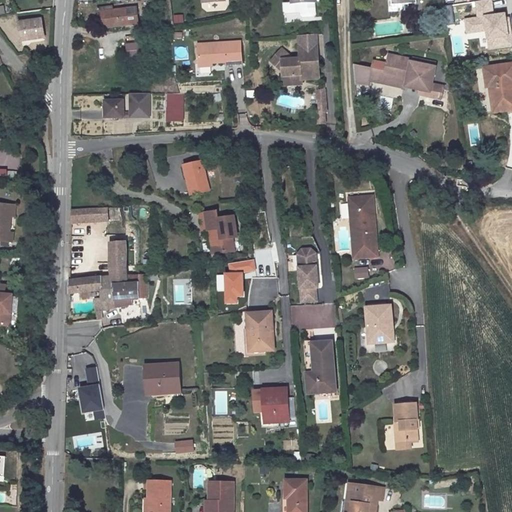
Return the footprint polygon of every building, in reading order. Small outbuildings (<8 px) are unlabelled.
[(417,1),(416,0),(387,0),(387,11),(410,11),(410,1),(417,1)] [(478,18),(466,20),(467,33),(487,30),(490,48),(511,44),(511,41),(509,18),(506,19),(505,14),(493,16),(490,0),(487,0),(476,2),(478,18)] [(100,29),(138,24),(135,4),(97,9),(100,29)] [(38,19),(17,23),(19,41),(40,37),(38,19)] [(317,35),(304,37),(305,48),(318,46),(317,35)] [(141,43),(123,42),(123,57),(141,57),(141,43)] [(238,45),(193,45),(193,64),(221,64),(221,68),(238,68),(238,45)] [(300,85),(322,83),(318,46),(305,48),(296,49),(298,65),(292,66),(291,62),(281,51),(274,56),(274,57),(282,67),(284,78),(285,91),(296,90),(295,81),(299,80),(300,85)] [(368,69),(355,67),(357,83),(365,85),(365,81),(378,85),(379,81),(381,74),(403,80),(402,87),(401,89),(420,94),(420,92),(426,94),(424,99),(435,102),(440,86),(429,83),(432,69),(408,63),(408,61),(385,55),(383,65),(370,61),(368,69)] [(282,67),(274,57),(269,61),(284,78),(282,67)] [(511,83),(511,78),(510,63),(478,66),(480,86),(486,85),(488,111),(511,109),(511,98),(510,84),(511,83)] [(403,80),(381,74),(379,81),(402,87),(403,80)] [(314,89),(315,124),(326,124),(324,88),(314,89)] [(125,100),(106,100),(107,118),(125,118),(151,118),(150,93),(131,94),(131,112),(125,113),(125,100)] [(184,93),(168,93),(169,111),(185,111),(184,93)] [(214,193),(208,163),(188,167),(195,198),(214,193)] [(346,193),(353,255),(378,253),(372,192),(346,193)] [(0,239),(14,241),(15,232),(9,231),(12,206),(8,206),(9,195),(0,194),(0,239)] [(12,206),(9,231),(15,232),(18,196),(9,195),(8,206),(12,206)] [(107,209),(72,211),(72,225),(108,223),(107,209)] [(216,214),(200,216),(202,234),(215,233),(215,239),(211,239),(213,250),(232,247),(231,236),(234,235),(232,218),(217,220),(216,214)] [(116,303),(116,286),(127,286),(127,277),(127,243),(112,243),(114,279),(103,279),(70,281),(70,292),(102,292),(102,300),(101,309),(110,309),(111,303),(116,303)] [(302,246),(298,251),(301,298),(316,297),(315,284),(318,284),(317,270),(314,271),(314,263),(316,263),(315,250),(310,245),(306,245),(302,246)] [(226,273),(219,273),(220,305),(235,304),(234,298),(241,298),(240,272),(254,271),(253,261),(226,262),(226,273)] [(366,266),(352,269),(354,280),(368,277),(366,266)] [(133,306),(137,306),(136,301),(148,301),(149,275),(127,277),(127,286),(116,286),(116,303),(116,309),(133,308),(133,306)] [(13,297),(13,296),(4,295),(5,286),(0,285),(0,323),(11,325),(12,313),(13,297)] [(316,328),(316,336),(333,335),(333,325),(339,325),(338,303),(292,305),(293,329),(316,328)] [(366,311),(369,349),(395,347),(394,335),(391,335),(389,309),(366,311)] [(151,313),(127,315),(128,327),(152,325),(151,313)] [(273,350),(270,314),(246,316),(249,352),(273,350)] [(340,392),(335,343),(315,344),(318,380),(311,381),(312,394),(340,392)] [(106,417),(97,367),(87,369),(89,384),(92,384),(93,387),(90,387),(80,389),(84,413),(94,411),(96,419),(106,417)] [(150,398),(181,395),(180,367),(148,369),(150,398)] [(186,404),(195,404),(195,389),(186,389),(186,404)] [(289,423),(286,390),(265,391),(267,424),(289,423)] [(400,438),(423,437),(421,416),(424,415),(422,399),(400,401),(402,417),(399,417),(400,438)] [(386,449),(393,449),(392,429),(384,430),(386,449)] [(174,441),(175,453),(193,452),(192,440),(174,441)] [(0,479),(1,469),(9,470),(10,460),(0,458),(0,479)] [(340,466),(324,463),(321,478),(337,481),(340,466)] [(288,494),(288,511),(306,511),(305,476),(285,475),(285,494),(288,494)] [(156,511),(167,511),(169,479),(147,478),(147,495),(149,495),(148,511),(149,511),(156,511)] [(230,511),(231,478),(210,478),(209,498),(214,498),(213,511),(230,511)] [(379,486),(344,480),(342,497),(348,498),(347,507),(355,509),(354,511),(370,511),(372,501),(366,500),(366,496),(376,498),(379,486)] [(342,497),(339,511),(354,511),(355,509),(347,507),(348,498),(342,497)] [(206,498),(205,511),(213,511),(214,498),(209,498),(206,498)]
